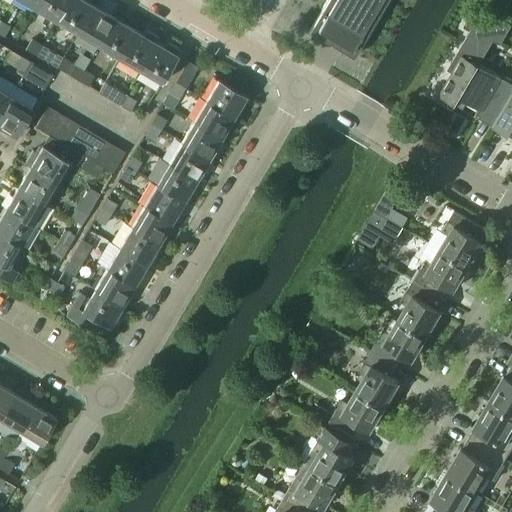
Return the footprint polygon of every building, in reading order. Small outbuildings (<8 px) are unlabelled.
[(20,0),(35,8),(39,0),(20,0)] [(39,0),(35,8),(56,21),(68,0),(39,0)] [(68,0),(56,21),(77,33),(93,5),(83,0),(68,0)] [(325,0),(308,30),(352,56),(385,0),(325,0)] [(476,116),(492,125),(511,91),(511,83),(500,76),(478,63),(493,39),(500,43),(511,22),(478,2),(465,23),(470,26),(446,67),(452,71),(438,94),(455,103),(458,97),(480,110),(476,116)] [(77,33),(98,45),(114,18),(93,5),(77,33)] [(98,45),(118,58),(135,30),(114,18),(98,45)] [(0,34),(3,36),(9,26),(0,20),(0,34)] [(118,58),(139,70),(155,42),(159,37),(145,29),(142,34),(135,30),(118,58)] [(25,49),(36,55),(42,45),(31,39),(25,49)] [(139,70),(161,82),(180,50),(166,42),(163,47),(155,42),(139,70)] [(36,55),(56,67),(63,57),(42,45),(36,55)] [(14,66),(24,72),(30,62),(20,56),(14,66)] [(56,67),(77,80),(83,69),(63,57),(56,67)] [(174,82),(184,88),(197,67),(187,61),(174,82)] [(22,76),(43,89),(52,75),(30,62),(24,72),(22,76)] [(77,80),(87,86),(94,75),(83,69),(77,80)] [(205,100),(232,117),(245,95),(218,79),(205,100)] [(97,91),(119,104),(125,94),(103,81),(97,91)] [(168,92),(178,99),(184,88),(174,82),(168,92)] [(0,113),(10,96),(0,90),(0,113)] [(511,128),(511,91),(492,125),(508,135),(511,128)] [(119,104),(129,110),(135,100),(125,94),(119,104)] [(10,96),(0,113),(0,134),(4,137),(7,132),(15,136),(31,109),(10,96)] [(193,121),(220,137),(232,117),(205,100),(193,121)] [(34,127),(44,133),(56,112),(46,106),(34,127)] [(44,133),(54,138),(66,118),(56,112),(44,133)] [(149,124),(160,130),(166,120),(155,113),(149,124)] [(54,138),(63,144),(75,123),(66,118),(54,138)] [(180,142),(208,158),(220,137),(193,121),(180,142)] [(63,144),(73,149),(85,129),(75,123),(63,144)] [(143,134),(154,140),(160,130),(149,124),(143,134)] [(73,149),(82,155),(95,134),(85,129),(73,149)] [(82,155),(92,161),(104,140),(95,134),(82,155)] [(92,161),(102,166),(114,146),(104,140),(92,161)] [(168,163),(195,179),(208,158),(180,142),(168,163)] [(29,166),(57,183),(69,161),(42,145),(37,153),(32,150),(24,163),(29,166)] [(102,166),(112,172),(124,152),(114,146),(102,166)] [(124,166),(135,172),(141,162),(131,156),(124,166)] [(155,184),(183,200),(195,179),(168,163),(155,184)] [(17,187),(44,203),(57,183),(29,166),(17,187)] [(118,176),(129,182),(135,172),(124,166),(118,176)] [(143,205),(170,221),(183,200),(155,184),(143,205)] [(374,209),(386,217),(401,192),(389,185),(374,209)] [(5,208),(32,224),(44,203),(17,187),(5,208)] [(82,198),(93,204),(99,194),(89,188),(82,198)] [(76,208),(87,214),(93,204),(82,198),(76,208)] [(100,208),(110,214),(116,204),(106,198),(100,208)] [(131,226),(158,243),(170,221),(143,205),(131,226)] [(0,215),(0,233),(20,245),(32,224),(5,208),(0,215)] [(93,218),(104,224),(110,214),(100,208),(93,218)] [(440,248),(467,265),(482,240),(448,220),(441,231),(448,234),(440,248)] [(118,247),(146,263),(158,243),(131,226),(118,247)] [(58,240),(68,246),(74,235),(64,229),(58,240)] [(0,276),(11,283),(18,271),(8,266),(20,245),(0,233),(0,276)] [(75,250),(85,256),(91,245),(81,239),(75,250)] [(52,250),(62,256),(68,246),(58,240),(52,250)] [(106,268),(133,284),(146,263),(118,247),(106,268)] [(412,280),(445,299),(451,289),(453,289),(467,265),(440,248),(431,262),(425,259),(412,280)] [(69,260),(79,266),(85,256),(75,250),(69,260)] [(94,289),(121,305),(133,284),(106,268),(94,289)] [(36,284),(47,290),(53,279),(42,273),(36,284)] [(47,290),(57,296),(63,286),(53,279),(47,290)] [(398,318),(426,335),(440,311),(439,310),(445,299),(412,280),(400,301),(406,304),(398,318)] [(65,315),(93,331),(99,321),(108,326),(121,305),(94,289),(89,296),(79,290),(65,315)] [(371,350),(396,365),(402,354),(411,360),(426,335),(398,318),(390,333),(383,329),(371,350)] [(356,389),(384,405),(398,381),(390,376),(396,365),(371,350),(358,371),(365,375),(356,389)] [(488,400),(511,414),(511,365),(505,375),(504,374),(488,400)] [(0,414),(13,393),(0,384),(0,414)] [(329,421),(354,436),(361,425),(369,430),(384,405),(356,389),(348,403),(341,399),(329,421)] [(0,414),(0,419),(19,430),(34,405),(13,393),(0,414)] [(468,437),(505,459),(511,446),(511,434),(511,431),(511,414),(488,400),(473,426),(474,427),(468,437)] [(19,430),(40,443),(55,417),(34,405),(19,430)] [(319,451),(311,465),(338,482),(353,457),(344,452),(351,441),(325,426),(312,447),(319,451)] [(446,472),(477,491),(486,476),(492,480),(505,459),(468,437),(462,447),(461,447),(446,472)] [(0,461),(0,468),(7,473),(13,463),(3,457),(0,461)] [(296,475),(283,496),(309,511),(315,501),(324,506),(338,482),(311,465),(302,479),(296,475)] [(425,509),(429,511),(473,511),(475,510),(468,506),(477,491),(446,472),(430,498),(431,499),(425,509)] [(308,511),(309,511),(283,496),(273,511),(308,511)]
